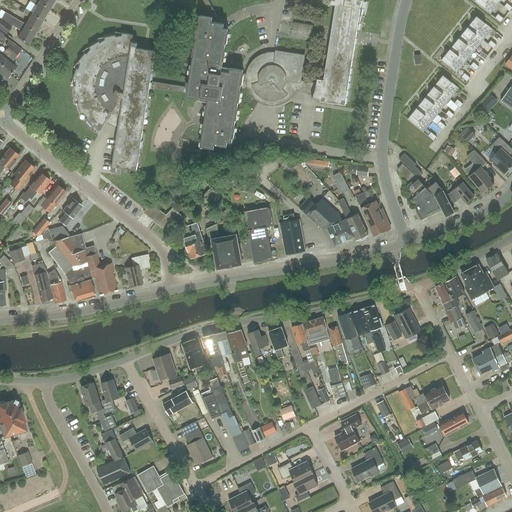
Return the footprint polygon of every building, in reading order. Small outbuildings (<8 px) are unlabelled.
[(38,2),(39,1),(37,0),(30,0),(30,2),(36,6),(32,12),(31,14),(42,20),(49,9),(38,2)] [(39,0),(39,1),(38,2),(49,9),(53,0),(39,0)] [(133,35),(122,33),(122,36),(116,37),(116,35),(104,37),(105,40),(100,43),(99,41),(89,48),(90,49),(87,54),(85,53),(78,62),(80,63),(78,69),(77,69),(73,80),(75,80),(75,86),(73,86),(74,98),(76,97),(78,103),(77,104),(81,115),(83,113),(87,118),(86,119),(94,128),(95,125),(101,129),(100,130),(100,131),(111,112),(120,115),(111,172),(111,173),(112,173),(112,172),(116,172),(117,168),(137,171),(149,88),(187,94),(187,97),(200,99),(200,97),(208,98),(200,147),(214,149),(214,145),(227,147),(227,142),(232,142),(240,90),(248,88),(249,91),(251,94),(253,97),(255,99),(258,101),(261,103),(264,104),(268,105),(271,105),(275,105),(278,105),(281,104),(285,102),(287,101),(290,98),(292,96),(294,93),(297,88),(314,93),(313,95),(312,99),(312,100),(314,97),(321,100),(320,101),(345,105),(357,31),(358,31),(361,16),(364,2),(364,0),(330,0),(330,6),(331,6),(331,5),(335,5),(324,80),(318,79),(318,78),(317,78),(316,83),(300,81),(304,56),(285,53),(286,48),(280,47),(279,52),(276,52),(276,54),(272,54),(268,54),(265,55),(262,56),(259,57),(256,59),(253,62),(251,65),(249,68),(248,71),(247,75),(243,74),(243,70),(230,68),(229,72),(221,71),(228,29),(224,29),(224,24),(217,22),(218,18),(207,0),(202,0),(212,18),(199,16),(188,88),(150,82),(155,51),(137,48),(137,43),(132,42),(133,35)] [(499,3),(495,0),(476,0),(475,2),(490,14),(499,3)] [(31,14),(32,12),(26,9),(23,13),(29,17),(25,24),(24,26),(35,32),(42,20),(31,14)] [(0,18),(1,19),(12,27),(12,26),(21,31),(17,38),(27,44),(35,32),(24,26),(25,24),(5,12),(1,10),(0,11),(0,18)] [(495,18),(501,23),(504,19),(498,14),(495,18)] [(468,28),(484,40),(493,29),(477,17),(468,28)] [(12,27),(1,19),(0,20),(0,29),(6,34),(12,27)] [(313,26),(293,23),(292,34),(311,37),(313,26)] [(459,39),(475,51),(484,40),(468,28),(459,39)] [(450,50),(466,62),(475,51),(459,39),(450,50)] [(10,40),(6,45),(8,47),(6,50),(11,54),(17,46),(10,40)] [(488,44),(494,49),(497,45),(491,41),(488,44)] [(17,46),(11,54),(15,57),(21,50),(17,46)] [(0,54),(0,67),(11,54),(6,50),(1,55),(0,54)] [(466,62),(450,50),(441,61),(457,73),(466,62)] [(479,55),(485,60),(488,56),(482,52),(479,55)] [(11,54),(0,67),(0,73),(7,79),(16,67),(11,64),(16,58),(15,57),(11,54)] [(471,66),(476,71),(479,67),(474,62),(471,66)] [(462,77),(467,82),(470,78),(465,73),(462,77)] [(435,87),(450,99),(459,88),(443,76),(435,87)] [(511,85),(501,100),(511,108),(511,85)] [(426,98),(441,110),(450,99),(435,87),(426,98)] [(496,100),(490,95),(477,110),(483,115),(487,110),(486,109),(490,104),(491,105),(496,100)] [(417,109),(432,121),(441,110),(426,98),(417,109)] [(455,103),(460,108),(463,104),(458,100),(455,103)] [(432,121),(417,109),(408,120),(423,133),(432,121)] [(446,114),(451,119),(454,115),(449,111),(446,114)] [(437,125),(443,130),(446,126),(440,121),(437,125)] [(469,142),(476,135),(467,127),(461,135),(469,142)] [(428,136),(434,141),(437,137),(431,132),(428,136)] [(504,174),(511,165),(511,158),(506,153),(511,147),(500,137),(492,145),(498,151),(490,160),(504,174)] [(450,156),(454,149),(450,146),(446,153),(450,156)] [(0,172),(4,168),(7,171),(19,156),(10,148),(0,159),(0,172)] [(483,193),(494,183),(480,167),(486,163),(474,150),(467,156),(478,169),(469,176),(483,193)] [(418,177),(422,172),(415,165),(416,164),(405,153),(399,159),(418,177)] [(17,191),(35,169),(25,161),(13,175),(16,177),(10,185),(17,191)] [(398,169),(399,171),(409,180),(414,175),(403,164),(398,169)] [(368,177),(369,168),(357,167),(356,175),(368,177)] [(460,174),(455,168),(451,172),(456,178),(460,174)] [(20,198),(25,202),(29,198),(31,199),(37,192),(39,194),(50,181),(40,173),(30,187),(25,194),(23,193),(20,198)] [(339,173),(332,176),(341,194),(348,191),(339,173)] [(434,196),(426,187),(417,177),(408,186),(420,210),(417,211),(421,219),(442,209),(435,195),(434,196)] [(466,203),(475,196),(459,177),(455,181),(459,185),(451,192),(458,200),(461,197),(466,203)] [(219,196),(204,180),(195,189),(211,205),(219,196)] [(445,191),(438,181),(430,187),(429,185),(426,187),(434,196),(435,195),(442,209),(446,216),(456,211),(445,191)] [(55,206),(66,193),(57,185),(46,199),(47,199),(41,206),(49,213),(55,206)] [(361,207),(366,217),(374,235),(391,228),(382,208),(381,209),(377,201),(375,201),(370,190),(361,194),(359,190),(355,192),(361,207)] [(355,237),(347,219),(343,221),(340,215),(322,198),(316,205),(309,198),(300,208),(323,229),(328,228),(336,245),(337,246),(355,238),(355,237)] [(355,237),(355,238),(357,241),(358,240),(360,241),(366,239),(367,236),(368,235),(358,214),(352,217),(344,198),(338,201),(347,219),(355,237)] [(72,219),(82,207),(72,199),(62,211),(65,214),(59,221),(65,226),(71,218),(72,219)] [(0,213),(2,216),(12,204),(6,200),(0,207),(0,213)] [(148,217),(156,208),(151,204),(144,213),(148,217)] [(19,225),(33,209),(28,205),(20,215),(18,213),(13,220),(19,225)] [(225,220),(234,211),(229,206),(221,214),(213,217),(215,223),(225,220)] [(156,208),(148,217),(153,221),(161,212),(156,208)] [(170,234),(185,218),(173,208),(167,215),(171,219),(162,228),(170,234)] [(265,208),(246,212),(251,239),(254,258),(255,262),(267,260),(266,258),(272,257),(269,237),(273,227),(271,211),(270,209),(268,208),(265,208)] [(161,212),(153,221),(158,225),(165,215),(161,212)] [(165,215),(158,225),(162,228),(171,219),(167,215),(166,216),(165,215)] [(294,221),(293,215),(282,217),(283,223),(280,223),(286,255),(306,251),(300,219),(294,221)] [(38,237),(49,223),(44,219),(32,232),(33,233),(31,236),(35,239),(37,236),(38,237)] [(189,226),(199,256),(206,253),(202,241),(203,240),(197,223),(189,226)] [(217,224),(207,229),(211,245),(213,245),(217,269),(243,265),(242,260),(254,258),(251,239),(241,240),(241,243),(239,244),(237,234),(220,237),(217,224)] [(49,230),(51,238),(52,240),(69,235),(62,226),(49,230)] [(191,259),(199,256),(189,226),(181,228),(184,239),(182,240),(184,247),(187,246),(191,259)] [(99,295),(117,290),(112,273),(113,272),(110,264),(99,266),(96,254),(94,246),(85,248),(81,234),(53,241),(73,267),(87,262),(91,279),(94,278),(99,295)] [(24,257),(36,253),(33,242),(27,244),(27,247),(21,248),(24,257)] [(75,302),(95,296),(90,281),(84,282),(83,277),(80,278),(55,247),(48,253),(69,280),(68,280),(69,286),(67,286),(69,292),(71,292),(75,302)] [(24,257),(21,248),(10,252),(14,264),(25,260),(24,257)] [(508,273),(497,253),(486,259),(497,279),(508,273)] [(15,266),(4,255),(0,258),(0,262),(6,269),(6,270),(15,267),(15,266)] [(148,255),(131,258),(133,267),(125,269),(129,287),(142,284),(139,270),(150,267),(148,255)] [(41,301),(52,298),(47,279),(45,272),(48,271),(43,263),(32,266),(36,282),(41,301)] [(478,264),(462,273),(468,286),(466,287),(472,299),(494,287),(488,275),(485,276),(478,264)] [(54,279),(55,284),(51,285),(55,303),(66,301),(61,283),(60,280),(54,269),(47,274),(49,280),(54,279)] [(23,285),(24,284),(29,283),(26,275),(20,277),(23,285)] [(456,276),(444,282),(452,299),(450,300),(453,308),(456,306),(459,305),(456,298),(465,293),(456,276)] [(462,318),(456,306),(453,308),(450,300),(452,299),(444,282),(436,287),(446,310),(445,311),(451,323),(453,322),(456,329),(466,325),(462,318)] [(495,285),(501,299),(509,296),(503,282),(495,285)] [(362,309),(375,344),(378,353),(384,351),(381,342),(376,329),(383,327),(380,318),(378,319),(374,305),(362,309)] [(409,308),(394,316),(405,339),(421,332),(409,308)] [(367,344),(373,342),(362,309),(350,313),(358,335),(364,333),(367,344)] [(475,332),(482,329),(473,311),(465,315),(475,332)] [(359,339),(358,335),(350,313),(338,316),(343,329),(340,330),(344,339),(352,337),(355,346),(361,344),(359,339)] [(327,337),(329,336),(323,317),(302,323),(308,343),(310,342),(312,342),(313,346),(329,341),(327,337)] [(392,341),(402,337),(394,321),(385,325),(392,341)] [(311,345),(310,342),(308,343),(302,323),(291,326),(295,337),(296,337),(298,343),(301,342),(304,351),(305,351),(308,360),(303,362),(306,370),(317,366),(310,349),(309,345),(311,345)] [(499,334),(493,323),(484,329),(490,339),(499,334)] [(343,364),(348,363),(337,326),(328,328),(334,345),(337,344),(343,364)] [(281,348),(288,346),(281,327),(269,331),(278,359),(284,357),(281,348)] [(259,348),(269,345),(265,335),(261,336),(259,329),(248,333),(256,356),(261,354),(259,348)] [(501,343),(511,337),(511,329),(497,336),(501,343)] [(236,363),(243,361),(242,359),(250,358),(246,346),(247,346),(241,330),(228,332),(233,349),(234,353),(232,353),(236,363)] [(226,331),(214,334),(224,366),(226,371),(227,372),(231,370),(228,362),(227,362),(225,359),(224,356),(230,354),(229,353),(231,352),(226,331)] [(227,373),(226,371),(224,366),(214,334),(203,337),(211,355),(212,355),(214,359),(212,359),(214,366),(218,365),(222,375),(227,373)] [(204,355),(198,338),(182,344),(183,345),(181,346),(180,348),(180,350),(181,352),(182,353),(184,354),(185,354),(187,353),(188,358),(187,358),(191,369),(196,367),(197,371),(203,369),(202,365),(208,362),(206,357),(204,355)] [(477,367),(502,354),(502,353),(498,344),(482,351),(483,353),(473,359),(477,367)] [(319,356),(316,348),(311,350),(314,358),(319,356)] [(169,353),(153,359),(160,380),(168,377),(172,388),(184,384),(182,376),(178,378),(169,353)] [(499,367),(507,363),(502,354),(477,367),(480,375),(491,369),(492,371),(499,368),(499,367)] [(385,360),(377,364),(382,375),(390,371),(385,360)] [(403,371),(400,366),(395,369),(398,374),(403,371)] [(364,389),(375,385),(371,373),(360,377),(364,389)] [(213,394),(203,398),(212,419),(222,415),(239,452),(249,448),(235,416),(233,416),(217,378),(208,382),(213,394)] [(101,383),(106,399),(102,401),(106,413),(116,410),(112,400),(119,398),(113,379),(101,383)] [(342,381),(346,392),(352,390),(348,379),(342,381)] [(334,399),(345,396),(341,382),(330,386),(334,399)] [(93,383),(81,387),(87,406),(90,405),(93,413),(96,412),(101,422),(106,420),(102,410),(93,383)] [(409,411),(418,406),(445,392),(441,384),(420,395),(416,389),(413,390),(411,386),(392,395),(396,403),(398,403),(402,410),(407,408),(409,411)] [(312,386),(303,391),(312,409),(321,405),(312,386)] [(323,403),(329,400),(324,388),(318,390),(323,403)] [(187,391),(163,405),(169,415),(193,402),(187,391)] [(445,392),(418,406),(422,414),(449,400),(445,392)] [(132,417),(138,415),(136,411),(138,411),(132,397),(126,400),(132,417)] [(19,408),(17,401),(14,400),(7,402),(10,411),(9,411),(16,433),(26,430),(23,421),(24,420),(20,408),(19,408)] [(10,411),(7,402),(6,402),(5,402),(2,401),(0,402),(0,401),(0,414),(1,417),(0,416),(0,424),(4,436),(16,433),(9,411),(10,411)] [(382,401),(376,404),(383,418),(390,415),(382,401)] [(283,419),(295,415),(291,406),(279,410),(283,419)] [(420,429),(426,426),(439,419),(435,411),(422,418),(416,421),(420,429)] [(445,435),(468,424),(462,412),(439,424),(445,435)] [(335,437),(342,451),(360,441),(353,429),(362,425),(357,415),(341,423),(346,432),(335,437)] [(196,464),(211,457),(195,422),(183,428),(190,444),(187,445),(196,464)] [(272,422),(261,427),(265,437),(276,432),(272,422)] [(434,423),(423,429),(427,436),(438,430),(434,423)] [(119,436),(123,443),(129,439),(136,452),(153,442),(146,429),(137,434),(133,428),(119,436)] [(257,442),(264,439),(259,428),(253,431),(257,442)] [(249,429),(243,432),(249,446),(255,444),(249,429)] [(104,484),(131,472),(115,438),(116,438),(112,430),(101,435),(105,443),(106,443),(114,461),(97,468),(104,484)] [(411,449),(406,441),(398,445),(403,453),(411,449)] [(465,460),(482,452),(477,441),(454,453),(458,461),(464,458),(465,460)] [(431,463),(442,458),(435,444),(424,449),(431,463)] [(352,469),(359,482),(371,476),(371,477),(380,473),(377,467),(384,463),(376,448),(364,454),(367,461),(352,469)] [(28,452),(18,456),(22,467),(32,463),(28,452)] [(277,461),(275,456),(268,459),(271,464),(277,461)] [(313,474),(314,473),(308,461),(294,468),(291,462),(278,469),(283,479),(291,475),(295,482),(312,474),(313,474)] [(447,462),(437,467),(441,474),(451,469),(447,462)] [(178,497),(185,493),(176,478),(174,479),(170,472),(161,478),(154,465),(137,475),(148,494),(157,488),(168,507),(180,499),(178,497)] [(478,497),(502,486),(494,469),(476,478),(473,471),(452,481),(457,490),(478,481),(480,487),(474,490),(478,497)] [(318,485),(313,474),(312,474),(295,482),(294,483),(299,494),(295,496),(298,502),(310,496),(307,491),(318,485)] [(124,491),(116,494),(120,503),(118,504),(122,511),(123,511),(137,505),(134,501),(142,497),(133,479),(121,484),(124,491)] [(253,503),(250,495),(256,492),(251,482),(238,489),(241,495),(229,500),(234,511),(235,511),(236,511),(253,503)] [(401,497),(393,482),(381,488),(385,495),(369,503),(372,508),(371,510),(372,511),(384,511),(388,510),(389,511),(397,507),(394,501),(401,497)] [(285,500),(293,497),(288,485),(280,488),(285,500)] [(507,497),(501,486),(470,501),(471,503),(473,508),(477,506),(480,511),(487,506),(507,497)] [(414,501),(411,496),(405,498),(408,504),(414,501)] [(236,511),(269,511),(266,506),(258,510),(254,502),(253,503),(236,511)]
